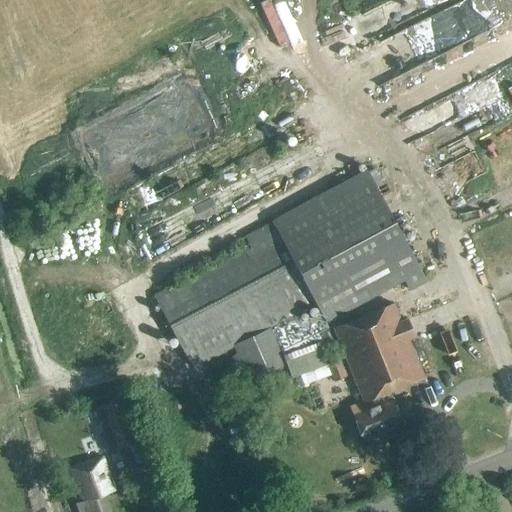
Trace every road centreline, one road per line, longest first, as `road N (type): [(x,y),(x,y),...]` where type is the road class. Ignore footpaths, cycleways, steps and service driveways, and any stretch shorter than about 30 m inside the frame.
road 1 (unknown): [(511,375),(438,208),(338,61)]
road 2 (tertiary): [(358,511),(511,459)]
